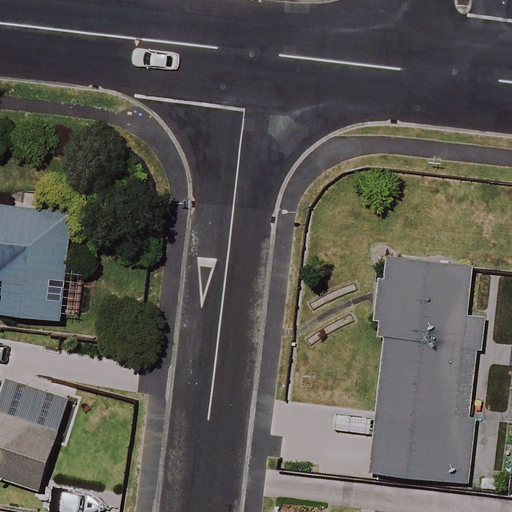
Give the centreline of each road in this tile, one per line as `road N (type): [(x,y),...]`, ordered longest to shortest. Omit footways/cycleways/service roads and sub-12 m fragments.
road 1 (residential): [(252,50),(193,511)]
road 2 (residential): [(0,23),(252,50)]
road 3 (residential): [(252,50),(459,75)]
